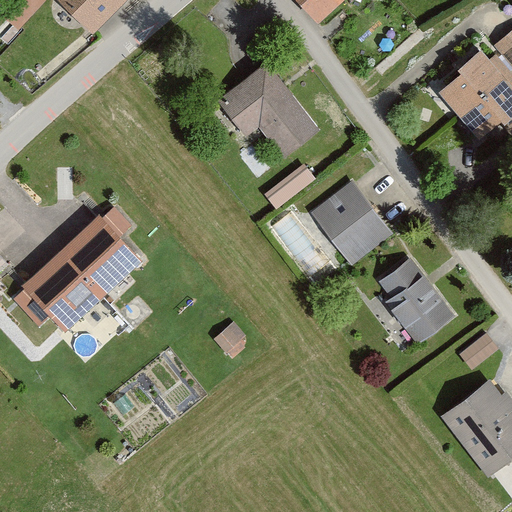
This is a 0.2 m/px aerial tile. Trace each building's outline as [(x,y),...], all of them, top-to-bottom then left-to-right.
[(48,0),(5,0),(0,6),(0,16),(18,33),(48,0)] [(56,0),(93,35),(126,0),(132,0),(136,4),(139,0),(56,0)] [(295,0),(321,28),(352,0),(295,0)] [(511,38),(496,52),(511,70),(511,38)] [(482,55),(437,96),(479,142),(501,123),(510,133),(511,131),(511,76),(493,55),(487,60),(482,55)] [(265,62),(216,100),(244,136),(258,125),(282,156),(317,130),(265,62)] [(307,160),(265,186),(275,202),(317,176),(307,160)] [(353,185),(313,214),(352,267),(392,237),(353,185)] [(101,219),(24,290),(64,334),(141,263),(121,240),(132,230),(116,212),(104,223),(101,219)] [(0,276),(10,268),(0,256),(0,297),(7,292),(0,284),(0,276)] [(410,259),(382,281),(395,297),(386,304),(419,344),(455,316),(410,259)] [(229,328),(214,341),(227,355),(242,343),(229,328)] [(488,334),(461,354),(474,372),(501,351),(488,334)] [(511,409),(490,382),(442,419),(489,479),(511,461),(511,409)]
